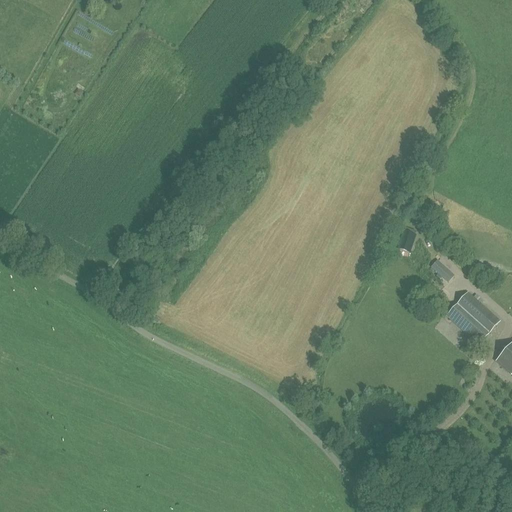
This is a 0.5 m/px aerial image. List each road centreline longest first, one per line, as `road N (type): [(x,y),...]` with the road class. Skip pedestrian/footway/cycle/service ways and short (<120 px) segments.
road 1 (track): [(377,493),(474,393),(509,328),(426,230),(427,186),(471,81),(459,39),(427,0)]
road 2 (unclassified): [(366,511),(331,458),(277,405),(0,243)]
road 3 (track): [(104,302),(278,66)]
